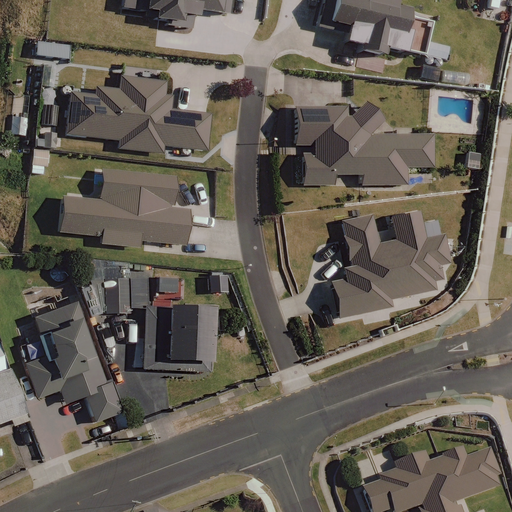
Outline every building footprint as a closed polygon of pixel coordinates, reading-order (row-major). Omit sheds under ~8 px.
[(121,0),(120,8),(154,13),(152,20),(179,24),(181,16),(194,17),(195,11),(225,15),(227,0),(121,0)] [(322,0),(318,21),(361,31),(356,50),(381,56),(387,32),(402,36),(407,11),(392,8),(394,0),(391,0),(322,0)] [(447,47),(427,43),(424,55),(444,60),(447,47)] [(93,95),(68,92),(63,135),(116,141),(115,150),(160,156),(161,147),(203,152),(208,113),(168,109),(169,97),(162,96),(164,83),(119,77),(118,91),(94,88),(93,95)] [(442,176),(442,144),(376,144),(391,129),(374,112),(359,126),(353,126),(353,117),(306,117),(305,154),(312,154),(312,194),(414,194),(414,176),(442,176)] [(60,198),(56,233),(99,238),(99,245),(137,249),(137,241),(183,246),(187,211),(171,210),(174,177),(101,170),(98,201),(60,198)] [(329,285),(337,319),(389,308),(388,301),(434,291),(432,282),(441,280),(438,266),(449,264),(442,234),(422,238),(416,214),(389,220),(394,242),(376,246),(370,216),(340,223),(350,268),(340,270),(343,282),(329,285)] [(208,293),(226,293),(226,277),(208,277),(208,293)] [(175,279),(156,278),(155,292),(174,293),(175,279)] [(126,315),(127,280),(103,279),(102,314),(126,315)] [(104,384),(74,303),(30,319),(44,358),(24,365),(37,399),(57,391),(62,405),(83,398),(93,423),(120,413),(108,382),(104,384)] [(145,306),(141,370),(208,374),(212,310),(145,306)] [(0,423),(24,414),(8,371),(0,374),(0,423)] [(362,490),(370,511),(391,511),(392,511),(408,511),(417,509),(418,511),(460,511),(457,504),(499,489),(495,478),(500,476),(490,450),(467,458),(464,451),(429,464),(425,455),(393,467),(395,473),(378,479),(380,483),(362,490)]
